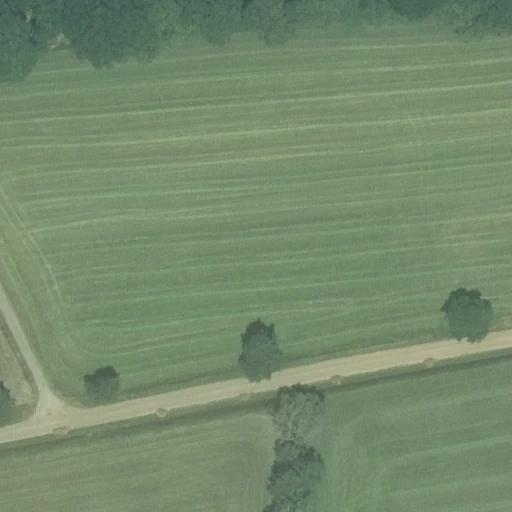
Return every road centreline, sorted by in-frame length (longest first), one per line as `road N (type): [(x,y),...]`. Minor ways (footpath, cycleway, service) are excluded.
road 1 (track): [(511,340),(0,434)]
road 2 (track): [(0,300),(52,424)]
